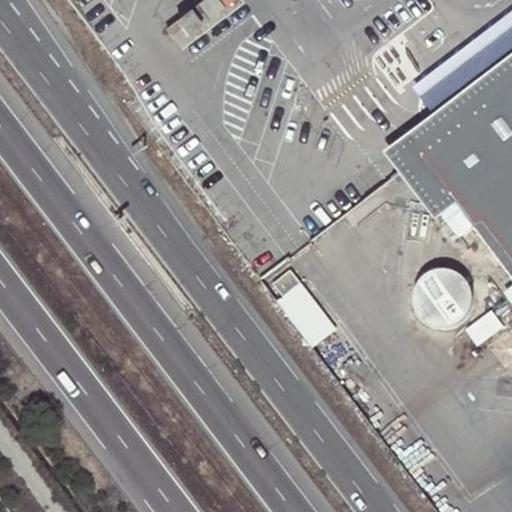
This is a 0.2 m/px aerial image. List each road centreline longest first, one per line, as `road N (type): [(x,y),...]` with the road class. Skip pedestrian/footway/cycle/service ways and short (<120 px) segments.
road 1 (motorway): [(304,511),(0,115)]
road 2 (unclassified): [(193,265),(13,0)]
road 3 (primary): [(193,265),(0,14)]
road 4 (primary): [(385,511),(193,265)]
road 5 (motorway): [(0,287),(170,511)]
